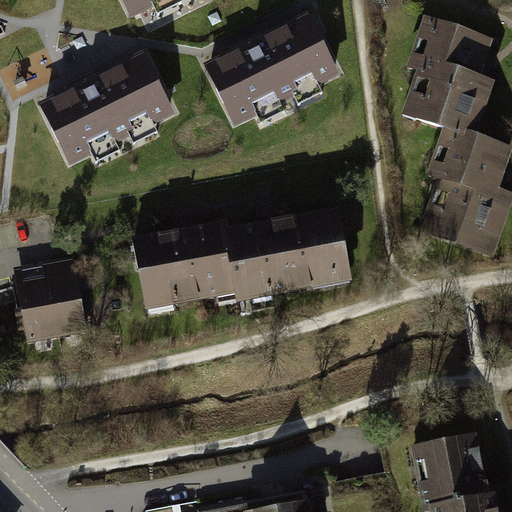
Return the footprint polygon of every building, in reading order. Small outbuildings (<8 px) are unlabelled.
[(121,0),(130,18),(152,7),(156,16),(187,0),(121,0)] [(337,71),(309,15),(210,64),(237,119),(337,71)] [(490,40),(425,18),(406,73),(414,76),(400,118),(442,132),(427,176),(438,180),(420,231),(494,257),(511,203),(511,193),(499,189),(501,184),(511,152),(511,149),(476,137),(495,83),(478,77),(479,72),(490,40)] [(143,54),(43,102),(70,158),(170,109),(143,54)] [(232,228),(140,245),(152,311),(243,294),(245,307),(360,285),(347,217),(233,238),(232,228)] [(78,265),(18,275),(30,343),(90,333),(78,265)] [(477,437),(414,449),(426,510),(433,509),(433,511),(497,511),(495,495),(488,496),(477,437)] [(320,511),(317,492),(203,511),(201,498),(150,507),(150,511),(320,511)]
